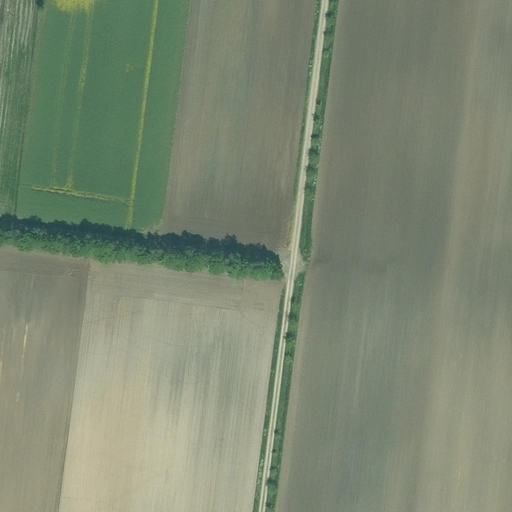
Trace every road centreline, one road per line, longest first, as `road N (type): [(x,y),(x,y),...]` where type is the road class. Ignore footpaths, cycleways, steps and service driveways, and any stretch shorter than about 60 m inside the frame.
road 1 (track): [(258,511),(321,0)]
road 2 (track): [(288,262),(0,224)]
